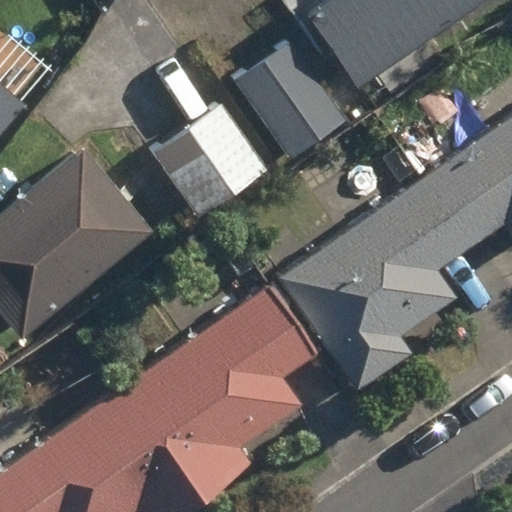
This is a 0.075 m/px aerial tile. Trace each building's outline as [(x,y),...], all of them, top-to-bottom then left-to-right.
[(331,0),(311,14),(359,86),(483,0),(331,0)] [(237,81),(292,159),(346,121),(290,43),(237,81)] [(0,134),(25,106),(0,84),(0,134)] [(153,154),(199,217),(266,169),(220,104),(153,154)] [(511,121),(423,182),(468,248),(507,222),(511,229),(511,121)] [(0,218),(0,309),(23,338),(152,231),(85,148),(0,218)] [(436,271),(468,248),(423,182),(280,280),(357,391),(411,353),(399,335),(455,296),(436,271)] [(269,283),(124,384),(203,496),(251,462),(242,448),(302,405),(282,378),(318,352),(269,283)] [(124,384),(0,470),(0,511),(179,511),(203,496),(124,384)]
